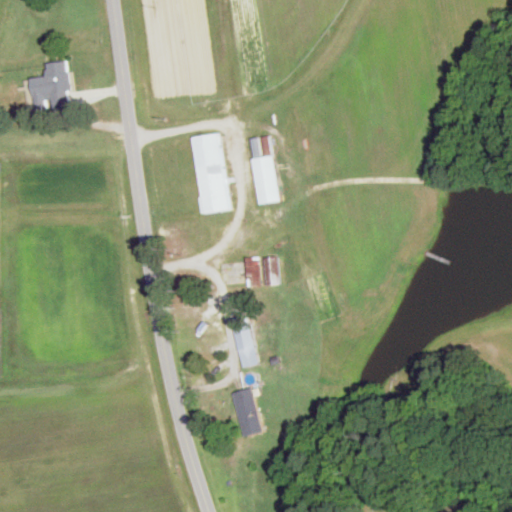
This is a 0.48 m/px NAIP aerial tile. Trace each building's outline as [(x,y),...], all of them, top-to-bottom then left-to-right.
[(74,108),(72,61),(50,62),(50,76),(37,77),(38,110),(74,108)] [(233,210),(223,133),(195,136),(204,213),(233,210)] [(284,201),(278,155),(256,158),(262,204),(284,201)] [(284,256),(268,256),(268,285),(284,285),(284,256)] [(264,257),(252,257),(252,286),(264,286),(264,257)] [(263,362),(253,322),(236,326),(245,366),(263,362)] [(268,429),(256,385),(236,391),(249,435),(268,429)]
